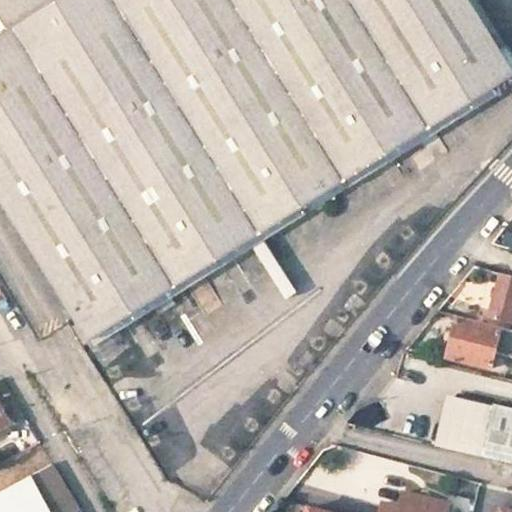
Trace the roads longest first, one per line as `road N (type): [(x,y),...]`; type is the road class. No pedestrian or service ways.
road 1 (unclassified): [(307,415),(511,172)]
road 2 (residential): [(511,474),(336,431),(307,415)]
road 3 (residential): [(94,511),(0,350)]
road 4 (unclassified): [(231,511),(307,415)]
